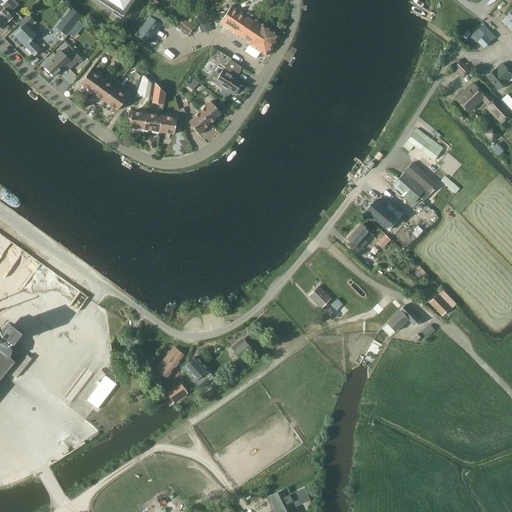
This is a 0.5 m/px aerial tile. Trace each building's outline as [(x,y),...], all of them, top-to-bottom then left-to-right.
[(0,13),(0,27),(1,28),(11,19),(16,24),(21,19),(16,14),(13,10),(17,5),(12,0),(7,0),(0,7),(0,10),(1,12),(0,13)] [(96,0),(123,17),(133,0),(96,0)] [(273,22),(268,28),(263,24),(262,26),(232,6),(226,15),(256,35),(273,48),(281,36),(273,31),(277,25),(273,22)] [(71,8),(56,27),(66,35),(81,16),(71,8)] [(511,9),(503,19),(511,28),(511,9)] [(267,57),(273,48),(256,35),(226,15),(221,23),(251,43),(249,45),(267,57)] [(23,26),(14,36),(34,56),(40,50),(31,41),(36,36),(27,27),(33,21),(30,17),(28,19),(26,16),(20,23),(23,26)] [(149,16),(136,35),(147,44),(161,25),(149,16)] [(183,19),(178,25),(189,34),(194,28),(183,19)] [(79,21),(68,34),(74,38),(84,26),(79,21)] [(208,22),(199,25),(201,32),(210,29),(208,22)] [(484,47),(497,36),(485,23),(472,34),(484,47)] [(81,59),(78,55),(77,54),(69,61),(60,51),(44,67),(54,77),(66,66),(70,70),(81,59)] [(242,66),(232,59),(225,70),(223,70),(215,83),(223,88),(224,89),(230,93),(233,95),(242,82),(234,76),(236,74),(236,75),(242,66)] [(463,77),(469,71),(459,60),(453,66),(463,77)] [(498,90),(511,77),(511,76),(501,64),(492,71),(491,71),(489,74),(489,75),(486,77),(498,90)] [(93,93),(102,80),(90,71),(80,84),(86,88),(93,93)] [(135,72),(132,76),(138,80),(141,76),(135,72)] [(143,77),(140,97),(148,98),(150,84),(143,77)] [(193,78),(187,86),(192,91),(199,83),(193,78)] [(105,102),(115,88),(102,80),(93,93),(105,102)] [(155,84),(152,103),(163,105),(164,94),(155,84)] [(501,122),(509,115),(495,100),(493,101),(486,94),(483,96),(473,85),(457,99),(468,111),(481,99),(488,106),(487,107),(501,122)] [(127,98),(115,88),(105,102),(117,111),(127,98)] [(223,88),(220,94),(227,98),(230,93),(224,89),(223,88)] [(209,102),(198,113),(210,125),(221,114),(209,102)] [(144,131),(146,114),(131,112),(129,128),(144,131)] [(199,135),(210,125),(198,113),(187,123),(199,135)] [(159,133),(161,116),(146,114),(144,131),(159,133)] [(176,118),(161,116),(159,133),(174,135),(176,118)] [(417,127),(402,145),(409,151),(414,144),(433,160),(442,147),(417,127)] [(485,134),(491,141),(498,134),(492,127),(485,134)] [(497,143),(491,149),(499,157),(505,151),(497,143)] [(404,172),(398,180),(417,197),(417,198),(421,201),(422,201),(437,186),(416,167),(408,176),(404,172)] [(444,177),(441,181),(456,194),(459,190),(444,177)] [(398,180),(391,187),(411,205),(414,208),(421,201),(417,198),(417,197),(398,180)] [(374,201),(365,211),(388,230),(402,214),(389,203),(384,209),(374,201)] [(417,237),(424,230),(419,225),(427,217),(421,211),(406,227),(417,237)] [(358,251),(372,236),(361,225),(347,239),(358,251)] [(384,234),(376,243),(382,248),(390,240),(384,234)] [(320,309),(330,300),(318,287),(308,296),(320,309)] [(440,292),(437,295),(449,308),(450,310),(455,306),(451,302),(444,296),(440,292)] [(441,316),(449,308),(437,295),(429,303),(441,316)] [(336,298),(330,305),(335,310),(342,304),(336,298)] [(399,311),(386,323),(394,332),(395,332),(408,320),(414,326),(419,321),(404,305),(398,310),(399,311)] [(0,334),(12,344),(20,333),(7,323),(0,331),(0,334)] [(426,338),(434,330),(429,325),(421,333),(426,338)] [(416,334),(411,339),(414,343),(420,337),(416,334)] [(239,358),(250,349),(245,343),(234,352),(239,358)] [(165,378),(183,356),(176,351),(173,348),(155,369),(165,378)] [(0,379),(14,362),(0,350),(0,379)] [(460,369),(469,360),(460,351),(451,361),(460,369)] [(182,369),(200,389),(213,377),(195,357),(187,364),(182,369)] [(97,409),(116,385),(105,376),(85,400),(97,409)] [(166,393),(169,398),(173,403),(186,394),(179,384),(166,393)] [(297,511),(293,502),(308,495),(304,488),(289,495),(286,488),(268,496),(275,511),(297,511)]
